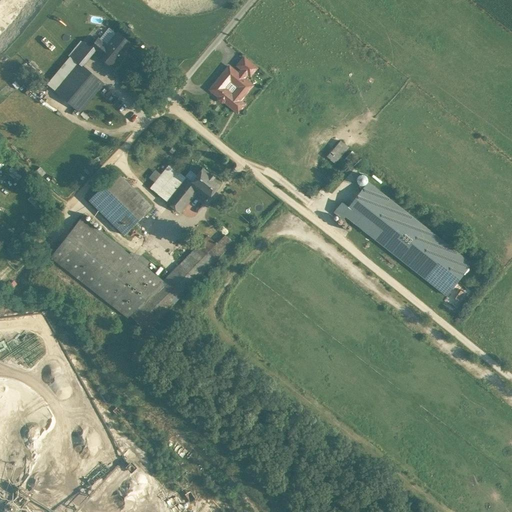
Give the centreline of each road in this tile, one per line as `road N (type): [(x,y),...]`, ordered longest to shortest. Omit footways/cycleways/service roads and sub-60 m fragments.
road 1 (residential): [(511,376),(166,103)]
road 2 (track): [(31,247),(256,0)]
